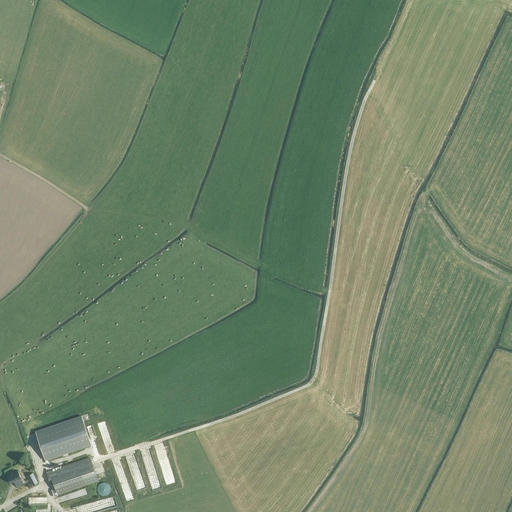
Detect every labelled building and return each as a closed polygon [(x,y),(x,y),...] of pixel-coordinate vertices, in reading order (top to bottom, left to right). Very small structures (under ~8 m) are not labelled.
[(35,431),(45,459),(91,443),(81,416),(35,431)] [(117,430),(114,431),(118,447),(122,446),(117,430)] [(90,458),(69,465),(78,487),(97,481),(90,458)] [(69,465),(46,472),(50,484),(53,483),(54,489),(51,490),(53,495),(78,487),(69,465)] [(125,494),(130,492),(124,474),(121,466),(119,466),(120,470),(119,471),(121,477),(118,478),(119,480),(122,479),(124,483),(122,484),(123,486),(122,487),(125,494)] [(7,475),(11,482),(14,480),(15,482),(15,483),(17,486),(23,483),(20,477),(21,477),(17,470),(14,472),(14,471),(10,473),(10,474),(7,475)] [(111,489),(111,488),(110,488),(110,487),(110,486),(110,485),(109,485),(109,484),(108,484),(108,483),(107,483),(106,482),(105,482),(104,482),(103,482),(102,482),(101,482),(101,483),(100,483),(99,484),(98,485),(98,486),(97,486),(97,487),(97,488),(97,489),(97,490),(97,491),(98,492),(98,493),(99,493),(99,494),(100,494),(100,495),(101,495),(102,495),(103,495),(104,496),(105,495),(106,495),(107,495),(108,494),(109,494),(109,493),(110,492),(110,491),(110,490),(111,489)] [(66,493),(68,499),(85,495),(84,489),(66,493)] [(73,508),(73,511),(94,511),(114,508),(112,499),(73,508)]
